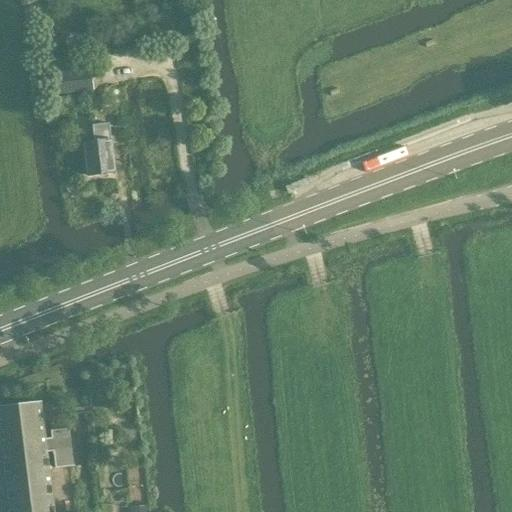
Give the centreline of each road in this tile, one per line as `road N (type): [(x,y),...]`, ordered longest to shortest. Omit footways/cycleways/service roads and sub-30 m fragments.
road 1 (primary): [(0,330),(511,136)]
road 2 (unclassified): [(0,362),(230,273),(511,195)]
